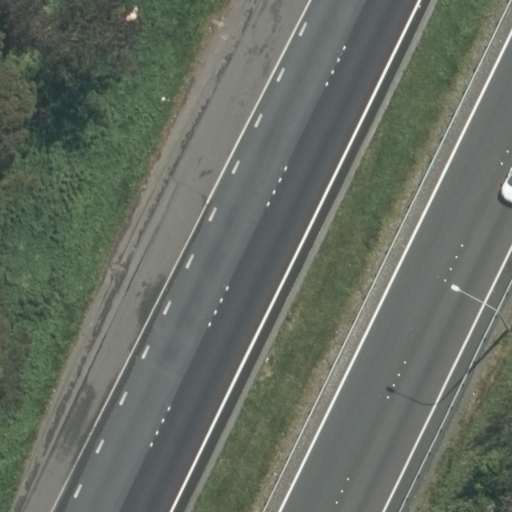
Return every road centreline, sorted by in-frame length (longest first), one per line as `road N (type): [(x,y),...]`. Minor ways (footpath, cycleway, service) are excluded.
road 1 (motorway): [(116,511),(364,0)]
road 2 (motorway): [(511,134),(334,511)]
